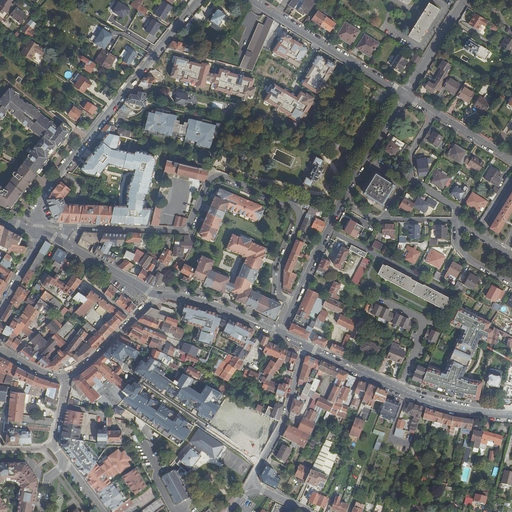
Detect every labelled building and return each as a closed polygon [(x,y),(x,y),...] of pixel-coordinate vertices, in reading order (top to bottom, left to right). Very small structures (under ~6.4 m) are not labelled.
[(4,11),(7,14),(14,5),(11,2),(12,1),(11,0),(0,0),(0,1),(1,2),(0,3),(0,12),(2,14),(4,11)] [(137,10),(141,5),(143,0),(134,0),(131,6),(137,10)] [(295,8),(300,0),(292,0),(288,5),(294,9),(295,8)] [(300,0),(295,8),(297,10),(297,11),(301,13),(303,11),(307,14),(315,3),(312,1),(312,0),(300,0)] [(163,1),(155,14),(164,19),(173,6),(163,1)] [(429,3),(408,36),(418,42),(439,9),(429,3)] [(141,5),(137,10),(145,14),(148,10),(141,5)] [(11,16),(20,24),(27,16),(17,8),(11,16)] [(218,27),(226,14),(217,8),(209,21),(218,27)] [(321,25),(326,17),(322,15),(324,13),(320,10),(319,12),(317,11),(311,19),(320,26),(321,25)] [(112,24),(126,31),(133,19),(119,12),(112,24)] [(488,21),(475,13),(473,15),(473,16),(468,24),(478,30),(482,25),(484,26),(488,21)] [(247,50),(245,55),(243,59),(240,67),(246,69),(252,71),(262,48),(274,20),(268,17),(264,25),(258,23),(247,50)] [(326,17),(321,25),(330,32),(336,24),(326,17)] [(153,37),(160,25),(149,18),(141,30),(153,37)] [(191,33),(193,30),(192,29),(194,27),(189,22),(185,28),(191,33)] [(359,31),(345,22),(337,36),(351,45),(359,31)] [(503,25),(501,29),(511,35),(511,31),(511,32),(510,32),(510,31),(510,30),(508,29),(507,29),(505,29),(506,27),(503,25)] [(308,48),(282,32),(270,52),(298,67),(308,48)] [(356,48),(370,57),(379,43),(365,34),(356,48)] [(7,44),(9,46),(16,38),(14,36),(7,44)] [(511,39),(507,36),(501,45),(510,51),(511,48),(511,39)] [(38,64),(46,51),(29,40),(21,54),(31,59),(38,64)] [(476,54),(485,60),(491,52),(478,44),(477,45),(469,40),(467,42),(463,48),(474,55),(474,56),(475,56),(475,57),(476,56),(476,55),(476,54)] [(183,44),(179,42),(179,44),(173,42),(168,48),(184,53),(186,47),(186,46),(183,45),(183,44)] [(96,61),(109,69),(116,57),(103,49),(96,61)] [(336,64),(317,54),(299,83),(317,95),(336,64)] [(417,65),(421,58),(415,54),(410,60),(417,65)] [(135,55),(129,65),(136,69),(143,60),(135,55)] [(189,61),(189,59),(176,55),(173,64),(174,64),(187,68),(189,61)] [(392,67),(401,72),(407,61),(404,59),(397,55),(394,60),(395,61),(392,67)] [(81,58),(80,59),(83,62),(82,64),(85,66),(84,68),(90,73),(96,64),(85,57),(82,56),(82,57),(81,56),(80,57),(81,58)] [(434,85),(433,84),(428,82),(424,88),(432,93),(435,89),(440,92),(443,86),(449,77),(450,76),(447,74),(450,69),(448,68),(450,64),(443,60),(438,67),(441,69),(442,70),(439,75),(438,74),(435,79),(436,79),(438,80),(434,85)] [(253,87),(254,79),(245,77),(245,76),(239,74),(239,75),(230,73),(230,71),(220,69),(219,74),(215,73),(215,74),(209,73),(211,65),(204,63),(204,64),(191,61),(190,62),(189,61),(187,68),(174,64),(170,77),(177,78),(180,79),(180,80),(191,83),(191,81),(197,83),(197,85),(206,87),(207,82),(214,84),(213,90),(248,100),(249,95),(254,96),(256,88),(253,87)] [(354,79),(358,73),(349,68),(346,73),(350,76),(354,79)] [(32,80),(30,79),(32,76),(30,74),(22,84),(25,86),(27,84),(29,85),(32,80)] [(82,76),(79,80),(75,86),(83,92),(87,86),(88,87),(91,83),(82,76)] [(449,77),(443,86),(450,91),(454,93),(460,84),(449,77)] [(295,97),(269,82),(258,102),(300,126),(315,99),(299,90),(295,97)] [(463,86),(457,95),(469,103),(474,93),(463,86)] [(23,162),(24,163),(37,174),(40,171),(40,170),(41,168),(42,168),(45,165),(44,165),(45,163),(47,162),(49,159),(46,157),(49,154),(49,155),(54,149),(53,148),(56,146),(59,148),(61,145),(61,143),(62,141),(63,142),(66,139),(65,138),(66,136),(68,136),(73,130),(63,122),(58,128),(57,129),(55,128),(56,126),(52,123),(51,124),(49,123),(50,121),(44,117),(43,118),(40,116),(42,114),(39,112),(40,112),(37,109),(36,110),(35,112),(33,111),(35,109),(36,108),(33,106),(32,107),(26,102),(26,103),(23,101),(23,102),(20,100),(21,100),(18,98),(19,96),(17,95),(16,95),(14,93),(16,91),(11,88),(9,91),(8,90),(1,99),(2,99),(0,101),(0,118),(1,118),(2,118),(6,114),(5,113),(8,109),(8,110),(10,109),(11,110),(10,111),(13,114),(16,116),(18,116),(20,117),(19,119),(18,120),(22,123),(22,122),(23,121),(28,124),(27,126),(26,126),(30,129),(31,127),(37,132),(36,133),(40,136),(39,137),(41,139),(32,151),(32,152),(30,154),(30,155),(28,157),(26,159),(25,159),(23,162)] [(378,88),(376,91),(386,97),(388,93),(378,88)] [(178,92),(175,103),(186,105),(187,102),(187,101),(188,102),(188,101),(190,102),(191,99),(187,98),(188,95),(178,92)] [(383,100),(385,97),(376,92),(374,95),(383,100)] [(145,106),(147,98),(145,98),(138,96),(131,94),(126,101),(145,106)] [(370,101),(379,106),(383,101),(374,95),(370,101)] [(481,110),(480,113),(484,115),(491,103),(480,96),(474,105),(478,108),(481,110)] [(86,101),(82,107),(93,114),(97,107),(86,101)] [(225,117),(232,119),(238,104),(233,103),(232,103),(225,117)] [(83,110),(74,104),(72,106),(73,106),(68,115),(77,120),(82,112),(83,110)] [(218,136),(220,123),(215,122),(215,124),(188,118),(186,122),(183,121),(183,124),(179,123),(181,116),(169,113),(170,110),(156,107),(155,110),(147,108),(142,133),(165,138),(165,136),(184,140),(183,142),(210,148),(213,135),(218,136)] [(211,154),(210,158),(214,159),(229,125),(225,123),(217,142),(218,143),(217,146),(216,146),(213,155),(211,154)] [(109,133),(113,134),(115,127),(107,125),(102,131),(109,133)] [(120,136),(125,137),(126,130),(119,128),(117,135),(120,136)] [(443,137),(430,129),(424,138),(425,138),(423,141),(426,143),(427,140),(437,146),(443,137)] [(118,143),(120,136),(117,135),(113,134),(109,133),(106,137),(104,140),(102,142),(85,164),(80,170),(85,174),(98,177),(109,164),(124,167),(135,170),(128,197),(129,198),(128,201),(128,206),(114,206),(110,224),(148,225),(153,208),(143,208),(143,205),(146,194),(148,194),(156,161),(153,156),(135,152),(135,155),(127,153),(116,150),(118,143)] [(118,143),(125,145),(127,137),(125,137),(120,136),(118,143)] [(406,144),(394,136),(385,150),(394,156),(398,149),(401,151),(406,144)] [(330,144),(330,145),(337,149),(338,148),(341,143),(340,142),(334,139),(333,139),(330,144)] [(451,149),(449,148),(445,154),(458,162),(465,151),(454,144),(452,148),(451,149)] [(243,156),(245,157),(246,153),(245,152),(246,149),(243,148),(242,147),(241,151),(241,150),(239,155),(238,158),(242,160),(243,156)] [(210,158),(192,153),(189,162),(190,162),(206,166),(208,166),(210,158)] [(462,165),(464,162),(469,155),(465,153),(459,163),(462,165)] [(469,155),(464,162),(475,169),(473,173),(476,175),(484,163),(473,156),(472,157),(469,155)] [(306,177),(303,183),(311,187),(312,184),(314,185),(315,181),(315,180),(317,181),(319,178),(318,178),(321,171),(322,172),(323,169),(321,168),(321,167),(322,167),(323,164),(322,163),(323,160),(315,156),(312,163),(313,163),(306,177)] [(431,161),(430,158),(417,159),(419,177),(426,176),(428,171),(427,162),(431,161)] [(205,169),(189,165),(167,160),(164,172),(202,180),(205,181),(208,173),(209,170),(205,169)] [(0,203),(4,206),(8,208),(8,207),(10,206),(11,207),(14,204),(13,204),(18,198),(19,197),(19,195),(20,194),(22,194),(23,192),(22,191),(25,188),(25,189),(29,185),(29,183),(30,182),(31,182),(35,178),(34,177),(36,174),(37,175),(37,174),(24,163),(19,169),(16,170),(13,173),(14,176),(10,181),(10,182),(5,189),(0,186),(0,203)] [(499,179),(502,174),(488,166),(481,177),(497,186),(501,180),(499,179)] [(435,176),(435,177),(432,182),(442,188),(445,185),(449,178),(446,176),(441,173),(436,170),(432,176),(433,177),(434,175),(435,176)] [(376,199),(375,200),(382,205),(394,185),(376,173),(364,193),(369,196),(372,198),(373,197),(376,199)] [(499,189),(492,200),(481,218),(479,221),(485,225),(511,181),(511,180),(507,177),(499,189)] [(71,189),(61,182),(47,200),(57,221),(79,222),(84,205),(79,205),(79,204),(65,204),(63,198),(71,189)] [(105,198),(116,199),(117,184),(106,184),(105,198)] [(463,190),(455,185),(450,193),(460,200),(468,188),(465,186),(463,190)] [(492,200),(499,189),(495,186),(488,197),(492,200)] [(264,210),(261,209),(262,206),(220,188),(216,196),(215,196),(213,199),(211,206),(211,207),(209,213),(208,213),(199,233),(202,234),(201,237),(210,241),(211,238),(214,239),(227,208),(256,221),(257,218),(260,220),(264,210)] [(498,233),(511,210),(511,191),(490,228),(498,233)] [(283,194),(282,197),(300,206),(302,202),(303,199),(299,198),(299,199),(292,196),(292,195),(289,194),(288,195),(288,194),(284,193),(283,194)] [(413,206),(415,204),(407,200),(409,196),(408,195),(409,194),(407,193),(399,206),(410,213),(413,206)] [(487,202),(475,194),(468,205),(479,211),(479,210),(482,211),(487,202)] [(431,200),(428,199),(426,202),(418,198),(415,204),(413,206),(424,212),(428,205),(434,208),(437,203),(431,199),(431,200)] [(302,202),(300,206),(308,210),(300,230),(307,233),(309,225),(310,215),(314,216),(317,208),(310,205),(302,202)] [(85,222),(105,223),(110,224),(114,206),(107,206),(107,205),(93,204),(93,205),(84,205),(79,222),(85,222)] [(158,219),(161,205),(157,204),(152,225),(158,226),(159,219),(158,219)] [(310,215),(309,225),(321,231),(325,222),(321,220),(314,216),(310,215)] [(186,223),(188,219),(185,218),(176,216),(174,226),(181,227),(186,223)] [(345,222),(341,230),(355,237),(359,229),(345,222)] [(395,239),(395,225),(382,224),(382,234),(391,235),(391,239),(395,239)] [(409,238),(419,238),(419,225),(406,225),(406,228),(410,228),(409,238)] [(436,229),(436,233),(436,238),(446,238),(446,226),(432,225),(432,229),(434,229),(436,229)] [(22,237),(4,228),(2,234),(0,242),(0,247),(8,251),(9,250),(11,246),(12,244),(16,245),(22,237)] [(104,233),(84,232),(82,235),(83,235),(82,237),(82,238),(81,238),(77,245),(94,254),(98,245),(100,242),(104,233)] [(98,245),(94,254),(113,264),(116,259),(117,257),(116,257),(118,254),(109,250),(111,246),(122,246),(127,234),(104,233),(100,242),(104,244),(102,247),(98,245)] [(140,242),(143,234),(129,233),(126,242),(140,242)] [(196,269),(192,277),(202,281),(204,282),(203,284),(224,293),(225,289),(228,290),(231,291),(238,294),(236,299),(236,300),(240,301),(248,306),(253,308),(275,319),(282,305),(249,288),(251,282),(253,283),(261,263),(262,260),(263,257),(264,257),(265,254),(267,248),(252,242),(250,242),(251,240),(242,236),(241,238),(239,237),(233,234),(226,249),(247,257),(245,262),(242,268),(244,269),(242,273),(240,272),(238,277),(237,276),(234,284),(231,283),(228,282),(230,278),(210,270),(210,268),(211,268),(214,261),(202,256),(196,269)] [(240,234),(239,237),(241,238),(242,236),(251,240),(250,242),(252,242),(254,239),(240,234)] [(184,248),(191,249),(193,244),(188,236),(184,235),(184,242),(175,242),(173,256),(182,256),(183,256),(184,248)] [(291,253),(298,256),(308,260),(309,256),(306,254),(306,256),(300,253),(299,253),(305,238),(298,235),(291,253)] [(51,244),(46,241),(40,252),(45,255),(51,244)] [(380,250),(383,244),(375,241),(374,242),(372,246),(380,250)] [(16,245),(12,244),(11,246),(9,250),(25,253),(28,247),(28,246),(16,245)] [(364,257),(365,258),(367,253),(351,245),(349,250),(364,257)] [(349,250),(348,249),(349,248),(345,246),(344,247),(342,247),(333,265),(341,268),(349,250)] [(410,251),(405,259),(414,264),(420,253),(408,246),(406,249),(410,251)] [(68,254),(58,248),(52,259),(55,261),(53,264),(57,266),(54,271),(57,273),(60,268),(61,265),(65,258),(68,254)] [(147,254),(158,261),(167,266),(172,256),(170,255),(172,252),(165,248),(160,257),(158,256),(159,255),(149,250),(147,254)] [(143,268),(137,277),(145,282),(153,269),(158,261),(147,254),(146,253),(146,254),(137,249),(134,254),(122,249),(120,254),(131,259),(133,259),(134,261),(139,263),(143,268)] [(431,256),(429,255),(425,260),(439,268),(445,257),(434,251),(431,256)] [(45,255),(40,252),(29,269),(23,281),(27,283),(34,272),(45,255)] [(298,256),(291,253),(284,269),(283,290),(292,294),(294,290),(290,288),(296,275),(291,273),(298,256)] [(11,257),(6,254),(0,264),(7,268),(11,263),(9,261),(11,257)] [(365,258),(364,257),(352,281),(358,284),(370,260),(365,258)] [(172,268),(174,269),(177,271),(185,260),(182,258),(178,260),(172,268)] [(326,270),(327,270),(331,262),(322,258),(318,266),(319,266),(326,270)] [(134,265),(126,259),(118,267),(126,272),(131,268),(132,269),(135,266),(134,265)] [(74,265),(68,261),(65,266),(71,270),(74,265)] [(153,269),(162,274),(167,266),(158,261),(153,269)] [(0,263),(0,271),(2,273),(0,276),(0,295),(8,283),(9,279),(14,272),(7,268),(0,264),(0,263)] [(447,279),(450,274),(456,277),(461,269),(452,263),(444,277),(446,278),(447,279)] [(87,268),(82,264),(79,268),(79,270),(83,273),(87,268)] [(192,277),(196,269),(185,264),(180,271),(189,276),(189,277),(188,278),(186,277),(184,276),(182,279),(189,283),(192,277)] [(383,265),(378,274),(381,275),(381,276),(442,308),(443,307),(446,309),(450,300),(447,298),(448,297),(424,285),(423,286),(410,279),(411,278),(386,265),(386,266),(383,265)] [(153,269),(145,282),(157,289),(159,286),(163,275),(162,274),(153,269)] [(83,273),(79,270),(76,275),(83,279),(86,275),(83,273)] [(464,285),(468,287),(473,289),(479,278),(467,272),(465,275),(469,277),(464,285)] [(73,278),(72,277),(66,285),(75,290),(82,280),(75,276),(73,278)] [(112,286),(115,282),(117,281),(110,277),(106,281),(111,284),(112,286)] [(329,292),(336,295),(341,284),(334,281),(329,292)] [(461,290),(464,285),(458,281),(453,289),(461,293),(463,294),(464,292),(461,290)] [(63,290),(70,295),(75,290),(66,285),(63,283),(60,288),(63,290)] [(112,286),(111,284),(104,294),(111,299),(118,290),(112,286)] [(499,293),(502,295),(503,295),(504,292),(492,285),(486,297),(495,301),(497,297),(499,293)] [(23,288),(20,286),(13,299),(16,301),(19,297),(24,289),(23,288)] [(29,292),(24,289),(19,297),(16,301),(20,303),(22,300),(24,301),(29,292)] [(303,328),(307,319),(311,311),(319,294),(308,289),(292,323),(303,328)] [(63,303),(46,290),(45,292),(40,298),(45,302),(47,299),(50,302),(58,308),(63,303)] [(91,290),(86,297),(88,299),(89,298),(94,302),(100,306),(107,311),(112,305),(91,290)] [(86,297),(78,292),(78,293),(73,298),(78,302),(78,303),(81,305),(88,299),(86,297)] [(39,300),(30,294),(25,302),(29,304),(30,304),(34,307),(39,300)] [(319,314),(321,309),(322,306),(326,297),(319,294),(311,311),(319,314)] [(127,298),(121,295),(119,298),(116,302),(121,306),(127,298)] [(144,299),(139,295),(132,302),(137,307),(144,299)] [(341,311),(344,305),(326,297),(322,306),(338,313),(341,311)] [(45,302),(40,298),(39,300),(34,307),(30,304),(29,304),(20,317),(23,320),(22,322),(28,327),(39,312),(41,314),(42,313),(43,313),(43,312),(44,312),(44,311),(44,310),(44,309),(43,309),(43,308),(44,308),(44,307),(46,308),(49,305),(48,305),(45,302)] [(94,302),(89,298),(88,299),(81,305),(76,311),(83,317),(94,302)] [(132,302),(127,298),(121,306),(126,310),(132,302)] [(16,301),(13,299),(10,304),(12,306),(14,304),(15,306),(17,308),(20,304),(20,303),(16,301)] [(137,307),(132,302),(126,310),(130,313),(137,307)] [(375,305),(372,303),(368,312),(409,331),(413,322),(410,321),(410,319),(397,313),(396,314),(389,311),(390,310),(376,304),(375,305)] [(497,312),(501,305),(497,303),(497,304),(494,303),(491,307),(491,308),(497,312)] [(12,306),(10,304),(1,319),(5,322),(5,321),(11,314),(8,312),(11,307),(12,306)] [(194,306),(186,304),(184,313),(185,314),(183,319),(189,321),(189,322),(203,326),(203,328),(201,329),(198,341),(212,344),(213,340),(216,341),(218,332),(219,325),(221,320),(222,316),(216,314),(216,313),(210,311),(207,310),(194,306)] [(118,310),(112,305),(107,311),(114,316),(114,315),(118,310)] [(428,366),(421,384),(458,396),(478,399),(482,381),(469,378),(467,380),(462,377),(480,338),(490,343),(491,342),(494,327),(490,325),(491,323),(456,305),(448,321),(463,329),(445,372),(428,366)] [(107,311),(100,306),(95,311),(103,317),(107,311)] [(160,311),(151,307),(144,315),(138,320),(151,326),(155,319),(159,321),(159,320),(164,322),(165,322),(167,316),(159,314),(160,311)] [(317,320),(323,322),(323,323),(328,312),(321,309),(319,314),(317,320)] [(127,317),(118,310),(114,315),(122,322),(127,317)] [(315,322),(317,320),(319,314),(311,311),(307,319),(311,321),(312,320),(315,322)] [(353,331),(354,326),(358,318),(353,316),(351,319),(340,314),(336,323),(353,331)] [(122,322),(114,315),(114,316),(107,322),(115,329),(122,322)] [(178,321),(167,316),(165,322),(172,325),(176,327),(178,321)] [(20,317),(19,318),(18,320),(14,318),(13,320),(9,327),(14,329),(18,323),(20,324),(22,322),(23,320),(20,317)] [(60,324),(54,318),(52,320),(50,323),(47,326),(51,330),(54,334),(60,329),(58,326),(60,324)] [(159,321),(155,319),(151,326),(156,328),(157,326),(162,328),(164,322),(159,320),(159,321)] [(308,340),(312,329),(314,326),(315,322),(312,320),(311,321),(307,319),(303,328),(292,323),(288,331),(308,340)] [(228,323),(221,320),(219,325),(226,328),(228,323)] [(229,320),(228,323),(226,328),(223,333),(229,336),(229,337),(237,341),(237,345),(238,346),(233,355),(235,356),(242,360),(244,355),(246,356),(250,350),(248,348),(250,346),(252,347),(256,340),(250,338),(254,331),(236,322),(235,324),(229,320)] [(315,322),(314,326),(320,329),(323,322),(317,320),(315,322)] [(37,352),(29,360),(37,363),(45,367),(57,370),(64,368),(72,365),(77,362),(64,350),(68,345),(62,339),(73,328),(69,324),(70,323),(68,321),(62,326),(60,329),(54,334),(52,337),(58,343),(51,351),(45,357),(38,350),(37,352)] [(10,337),(6,343),(10,346),(16,338),(21,341),(22,340),(17,336),(22,331),(28,337),(34,332),(28,327),(22,322),(20,324),(18,323),(14,329),(9,337),(10,337)] [(98,332),(88,322),(85,325),(91,331),(90,331),(94,335),(88,341),(85,338),(88,334),(82,329),(78,333),(77,334),(95,349),(106,339),(98,332)] [(115,329),(107,322),(105,324),(98,332),(106,339),(113,331),(115,329)] [(165,322),(164,322),(162,328),(161,330),(169,333),(172,325),(165,322)] [(144,328),(136,323),(125,333),(128,335),(133,329),(142,333),(148,336),(153,338),(165,343),(167,337),(145,327),(144,328)] [(176,327),(172,325),(169,333),(175,334),(174,337),(181,339),(185,330),(177,327),(176,327)] [(351,335),(350,337),(357,340),(361,329),(354,326),(353,331),(351,335)] [(14,329),(9,327),(5,334),(6,335),(9,337),(14,329)] [(491,342),(496,343),(499,330),(494,327),(491,342)] [(74,329),(73,328),(62,339),(68,345),(69,344),(64,339),(74,329)] [(78,333),(74,329),(64,339),(69,344),(77,334),(78,333)] [(142,333),(133,329),(128,335),(139,342),(142,333)] [(308,340),(311,341),(315,334),(317,331),(312,329),(308,340)] [(431,330),(431,331),(427,330),(424,338),(435,342),(439,333),(432,330),(431,330)] [(511,346),(511,336),(504,332),(502,335),(505,336),(508,338),(506,345),(511,347),(511,346)] [(148,336),(142,333),(139,342),(145,344),(148,336)] [(38,334),(31,341),(35,344),(38,344),(37,345),(41,348),(38,350),(45,357),(51,351),(44,344),(47,341),(38,334)] [(95,349),(77,334),(69,344),(68,345),(64,350),(77,362),(87,357),(95,349)] [(315,334),(311,341),(322,346),(325,347),(328,340),(327,339),(327,338),(325,337),(325,338),(315,334)] [(350,337),(351,335),(347,334),(346,336),(345,336),(342,345),(337,343),(336,345),(332,343),(330,349),(343,355),(350,337)] [(9,337),(6,335),(2,341),(6,343),(10,337),(9,337)] [(52,337),(51,336),(47,341),(44,344),(51,351),(58,343),(52,337)] [(132,342),(122,336),(118,340),(130,347),(132,342)] [(21,341),(16,338),(10,346),(15,350),(21,341)] [(165,343),(153,338),(149,346),(155,348),(158,343),(162,345),(163,342),(165,343)] [(375,345),(369,342),(364,340),(360,349),(369,353),(371,356),(377,359),(381,348),(376,346),(377,344),(376,344),(375,345)] [(269,373),(279,358),(282,348),(267,341),(265,346),(264,348),(263,352),(273,356),(264,371),(269,373)] [(140,346),(132,342),(130,347),(138,351),(140,346)] [(192,345),(185,343),(181,351),(188,353),(192,355),(196,347),(195,347),(192,345)] [(32,348),(27,344),(19,353),(24,357),(32,348)] [(176,348),(171,346),(167,354),(174,357),(176,352),(183,354),(181,360),(185,362),(188,353),(181,351),(178,349),(176,348)] [(396,359),(395,361),(401,363),(406,352),(391,346),(387,357),(393,360),(394,359),(396,359)] [(37,352),(32,348),(24,357),(29,361),(29,360),(37,352)] [(277,371),(284,360),(287,350),(282,348),(279,358),(269,373),(273,375),(276,371),(277,371)] [(161,352),(153,349),(150,356),(157,360),(161,352)] [(165,354),(161,352),(157,360),(161,362),(169,366),(175,369),(177,365),(170,362),(170,363),(164,360),(163,361),(162,361),(164,357),(166,359),(169,361),(171,358),(165,354)] [(294,370),(298,355),(292,352),(289,362),(290,362),(290,363),(290,364),(288,372),(289,372),(291,372),(294,370)] [(192,355),(188,353),(185,362),(187,363),(189,359),(195,362),(195,363),(194,362),(192,366),(195,367),(199,360),(199,358),(192,355)] [(104,355),(93,364),(109,379),(116,373),(118,375),(122,371),(122,370),(121,370),(121,369),(121,368),(121,367),(120,366),(118,367),(114,372),(113,373),(110,370),(111,369),(111,368),(107,365),(111,361),(108,358),(107,359),(104,355)] [(234,357),(228,355),(224,361),(236,369),(238,370),(243,361),(242,360),(235,356),(234,357)] [(4,358),(0,356),(0,382),(11,384),(12,382),(14,376),(18,367),(4,358)] [(307,383),(308,380),(309,378),(314,380),(319,371),(317,370),(321,362),(317,360),(312,358),(308,356),(305,358),(299,380),(307,383)] [(224,361),(223,361),(214,374),(222,378),(225,380),(227,381),(236,369),(224,361)] [(310,390),(314,392),(319,381),(318,381),(320,377),(321,377),(323,372),(327,374),(332,366),(321,361),(321,362),(317,370),(319,371),(314,380),(309,378),(308,380),(314,382),(310,390)] [(112,383),(93,365),(81,374),(104,401),(102,404),(113,411),(118,405),(126,396),(126,395),(112,383)] [(190,366),(189,366),(186,371),(198,378),(201,372),(195,369),(190,366)] [(427,369),(420,366),(418,370),(419,370),(416,376),(414,380),(421,383),(427,369)] [(25,371),(18,367),(14,376),(12,382),(11,384),(11,392),(15,392),(15,389),(17,390),(18,383),(16,382),(17,380),(18,379),(19,378),(28,383),(27,384),(29,385),(28,387),(26,386),(24,391),(23,391),(24,390),(19,389),(18,391),(18,392),(25,393),(29,394),(35,376),(25,371)] [(337,379),(340,370),(335,368),(331,376),(337,379)] [(501,371),(492,368),(490,369),(486,384),(499,387),(501,376),(502,372),(501,371)] [(258,374),(250,370),(248,377),(256,381),(258,374)] [(335,386),(341,389),(342,386),(346,379),(348,380),(345,386),(348,387),(349,386),(350,386),(352,387),(356,379),(348,375),(348,374),(340,370),(337,379),(339,380),(335,386)] [(263,374),(259,372),(258,374),(256,381),(260,383),(261,381),(264,383),(266,378),(263,376),(264,374),(263,374)] [(127,385),(125,383),(118,375),(116,373),(109,379),(112,383),(114,382),(122,390),(127,385)] [(104,401),(81,374),(74,378),(72,380),(71,388),(72,389),(75,391),(81,397),(81,396),(83,399),(87,396),(92,403),(96,400),(102,404),(104,401)] [(40,378),(35,376),(29,394),(42,398),(43,398),(44,394),(57,398),(60,384),(51,382),(40,378)] [(293,380),(285,377),(283,383),(289,385),(291,386),(293,380)] [(270,379),(266,378),(264,383),(262,388),(267,390),(270,380),(271,380),(270,379)] [(316,406),(323,409),(327,411),(330,412),(332,409),(334,404),(337,398),(341,389),(335,386),(339,380),(337,379),(333,385),(331,389),(333,390),(328,400),(320,397),(318,401),(315,405),(316,406)] [(279,384),(270,380),(267,390),(268,390),(276,393),(279,384)] [(307,395),(310,390),(314,382),(308,380),(307,383),(299,380),(298,384),(303,386),(304,385),(305,386),(302,393),(307,395)] [(364,382),(360,380),(356,391),(350,405),(356,407),(357,407),(361,396),(364,397),(365,395),(369,385),(365,383),(363,387),(362,386),(364,382)] [(230,386),(224,383),(223,384),(221,387),(222,387),(220,391),(226,394),(230,386)] [(282,385),(279,384),(276,393),(274,397),(285,401),(289,385),(283,383),(282,385)] [(0,406),(0,407),(1,401),(6,401),(6,402),(7,402),(6,401),(7,396),(8,396),(8,394),(7,394),(8,387),(9,387),(9,386),(8,386),(8,385),(7,385),(7,386),(3,386),(3,385),(2,385),(2,386),(0,385),(0,406)] [(341,389),(337,398),(338,399),(336,403),(334,409),(338,410),(336,415),(344,418),(345,417),(347,413),(341,411),(343,406),(341,405),(342,401),(345,402),(351,390),(349,389),(342,386),(341,389)] [(376,401),(384,403),(386,399),(388,393),(377,388),(372,401),(375,402),(376,401)] [(313,399),(318,401),(320,397),(320,395),(314,392),(310,390),(307,395),(302,393),(300,397),(307,400),(308,396),(312,398),(313,399)] [(15,392),(11,392),(9,407),(8,418),(8,420),(21,422),(22,417),(42,420),(41,425),(51,426),(52,419),(22,415),(25,393),(18,392),(15,392)] [(241,413),(247,405),(227,395),(221,405),(238,417),(241,413)] [(294,416),(295,414),(299,416),(304,404),(299,401),(300,398),(297,397),(298,395),(295,396),(294,399),(290,414),(294,416)] [(57,402),(44,398),(43,403),(42,404),(55,407),(57,402)] [(309,409),(311,410),(313,411),(315,407),(316,406),(315,405),(318,401),(313,399),(309,409)] [(393,402),(386,399),(379,416),(385,418),(385,419),(394,422),(399,409),(398,409),(400,404),(396,403),(395,405),(392,404),(393,402)] [(359,410),(358,411),(368,415),(371,404),(363,401),(359,410)] [(407,409),(406,408),(404,413),(414,417),(409,432),(414,436),(423,410),(423,408),(409,403),(407,402),(406,407),(408,408),(407,409)] [(268,407),(264,405),(263,406),(261,412),(264,413),(279,420),(283,405),(276,403),(274,408),(268,406),(268,407)] [(118,405),(113,411),(118,414),(119,412),(120,413),(124,409),(118,405)] [(304,448),(313,429),(316,423),(323,409),(316,406),(315,407),(313,411),(311,410),(306,419),(301,431),(289,426),(283,437),(292,442),(294,443),(297,444),(304,448)] [(341,411),(347,413),(353,416),(356,417),(358,411),(359,410),(357,410),(356,411),(349,408),(343,406),(341,411)] [(432,422),(435,412),(426,408),(425,410),(422,419),(432,422)] [(83,413),(67,410),(62,436),(72,438),(79,439),(83,413)] [(217,411),(215,415),(208,425),(217,431),(224,421),(218,417),(218,416),(219,416),(221,413),(217,411)] [(441,427),(444,415),(435,412),(432,422),(430,428),(440,432),(441,427)] [(254,422),(241,413),(238,417),(233,425),(246,434),(254,422)] [(279,420),(264,413),(257,424),(263,427),(262,430),(264,431),(264,432),(268,434),(269,433),(271,435),(279,420)] [(449,434),(453,417),(444,415),(441,427),(447,429),(444,437),(448,438),(449,434)] [(104,417),(100,416),(100,423),(97,423),(97,425),(107,425),(107,423),(104,423),(104,417)] [(137,418),(136,417),(136,418),(135,423),(140,431),(141,430),(141,431),(143,428),(146,424),(137,418)] [(359,418),(356,417),(349,436),(358,440),(363,426),(356,423),(357,421),(357,422),(359,418)] [(461,428),(463,419),(453,417),(449,434),(453,435),(455,428),(456,428),(456,427),(461,428)] [(399,419),(395,428),(396,428),(402,430),(405,421),(402,420),(399,419)] [(473,420),(463,419),(461,428),(460,432),(470,434),(473,420)] [(156,428),(161,431),(165,427),(160,423),(156,428)] [(15,428),(10,428),(10,431),(7,431),(7,432),(6,444),(31,444),(30,431),(27,431),(27,429),(21,429),(15,429),(15,428)] [(188,445),(190,447),(201,456),(211,464),(224,445),(198,428),(188,445)] [(396,428),(394,436),(403,438),(405,431),(402,430),(396,428)] [(374,429),(372,433),(379,435),(373,449),(378,451),(385,433),(374,429)] [(107,430),(97,430),(97,443),(107,443),(107,430)] [(121,431),(107,430),(107,443),(121,443),(121,442),(121,431)] [(479,448),(480,444),(483,431),(482,430),(481,432),(474,431),(471,441),(475,442),(473,448),(479,449),(479,448)] [(483,431),(480,444),(479,448),(485,449),(486,445),(491,446),(493,446),(493,445),(494,444),(501,446),(503,437),(492,434),(483,431)] [(72,438),(62,436),(59,447),(85,477),(96,463),(79,439),(72,438)] [(311,470),(305,483),(308,484),(316,488),(317,487),(323,489),(337,455),(328,452),(332,443),(326,440),(311,470)] [(288,455),(291,450),(283,445),(280,451),(282,452),(280,454),(280,453),(277,458),(284,462),(288,455)] [(201,456),(190,447),(177,464),(181,467),(177,472),(175,469),(161,477),(176,504),(190,496),(179,475),(183,469),(188,473),(201,456)] [(471,448),(467,447),(466,448),(463,462),(467,463),(471,448)] [(415,459),(421,461),(424,451),(418,449),(415,459)] [(96,463),(85,477),(96,493),(111,484),(108,480),(114,475),(115,476),(120,472),(130,465),(127,462),(130,459),(124,451),(121,454),(118,450),(109,457),(109,458),(104,462),(98,466),(96,463)] [(0,511),(32,511),(39,480),(26,463),(25,464),(25,462),(8,463),(8,464),(5,464),(2,464),(0,465),(0,511)] [(303,480),(301,483),(301,484),(304,485),(305,483),(311,470),(300,465),(295,476),(298,478),(303,480)] [(276,490),(276,488),(264,482),(262,476),(267,467),(266,466),(260,476),(262,483),(276,490)] [(264,482),(276,488),(277,488),(282,477),(276,474),(276,473),(273,471),(274,471),(273,471),(272,473),(271,472),(272,470),(267,467),(262,476),(264,482)] [(122,476),(136,494),(147,486),(142,479),(143,478),(135,468),(122,476)] [(511,486),(511,483),(511,472),(505,470),(501,484),(511,486)] [(202,479),(208,485),(215,478),(209,472),(202,479)] [(437,474),(428,472),(426,478),(427,479),(435,481),(437,474)] [(96,493),(110,511),(111,511),(126,501),(112,483),(111,484),(96,493)] [(309,502),(316,505),(320,495),(313,492),(309,502)] [(480,503),(479,504),(484,505),(488,493),(485,492),(484,497),(475,495),(473,502),(478,504),(478,502),(480,503)] [(320,495),(316,505),(319,506),(324,508),(328,499),(325,497),(325,496),(324,496),(323,497),(320,495)] [(160,497),(142,511),(143,511),(161,498),(160,497)] [(338,511),(341,503),(339,502),(340,498),(336,497),(332,508),(334,509),(334,510),(338,511)] [(473,499),(466,497),(464,503),(472,505),(473,499)] [(161,498),(143,511),(157,511),(165,506),(161,498)] [(121,511),(133,503),(130,499),(126,501),(111,511),(121,511)] [(362,511),(365,505),(356,502),(352,511),(362,511)] [(345,511),(348,506),(341,503),(338,511),(339,511),(345,511)]
